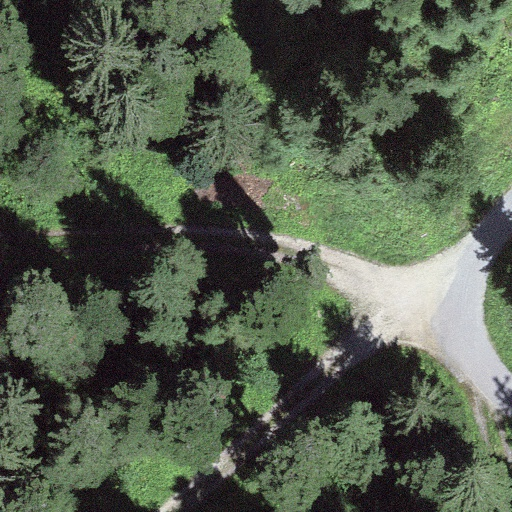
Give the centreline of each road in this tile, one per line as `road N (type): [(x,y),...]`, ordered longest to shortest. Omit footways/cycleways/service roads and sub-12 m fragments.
road 1 (track): [(0,244),(204,237),(346,266),(464,307),(399,324),(347,353),(169,511)]
road 2 (track): [(511,212),(482,249),(464,307),(468,342),(511,399)]
